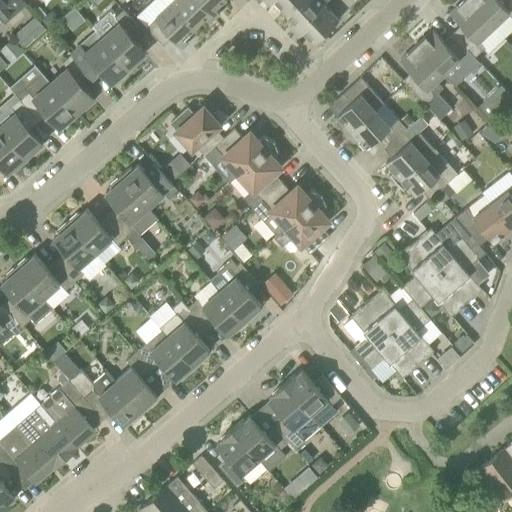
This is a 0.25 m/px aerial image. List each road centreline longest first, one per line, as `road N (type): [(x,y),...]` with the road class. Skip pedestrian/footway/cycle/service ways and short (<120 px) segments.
road 1 (residential): [(0,215),(32,209),(175,85),(207,80),(290,99)]
road 2 (residential): [(511,292),(493,350),(416,412),(385,412),(369,402),(300,321)]
road 3 (residential): [(300,321),(62,511)]
road 4 (residential): [(300,321),(367,218),(363,196),(293,118),(290,99)]
road 5 (residential): [(290,99),(306,94),(407,0)]
